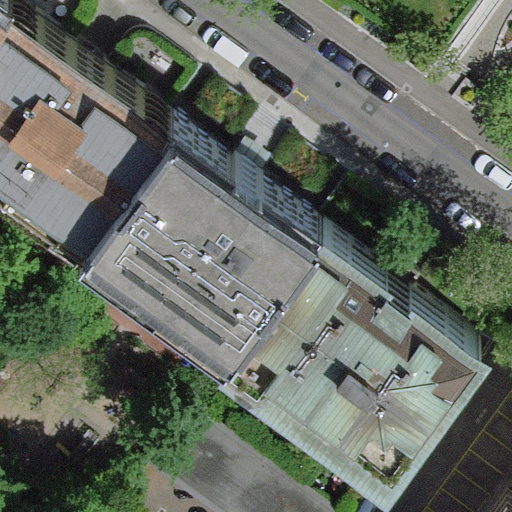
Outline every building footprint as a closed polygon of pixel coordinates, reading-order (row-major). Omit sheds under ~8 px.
[(30,0),(2,0),(0,3),(0,176),(79,234),(92,216),(174,103),(30,0)] [(322,210),(174,103),(92,216),(237,322),(322,210)] [(482,328),(322,210),(237,322),(228,337),(391,457),(482,328)] [(0,341),(38,290),(0,258),(0,341)] [(230,511),(343,511),(185,398),(147,451),(230,511)] [(511,511),(511,496),(500,511),(511,511)]
